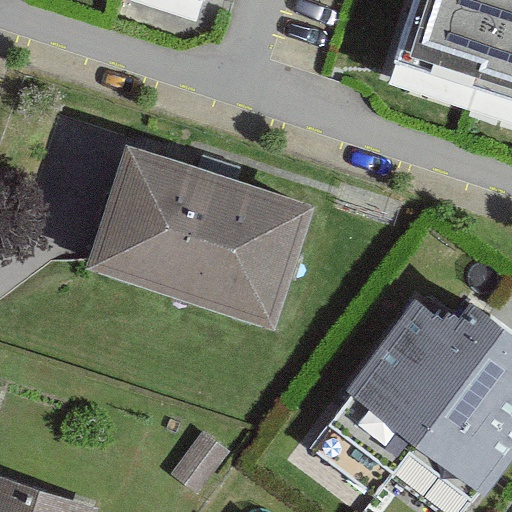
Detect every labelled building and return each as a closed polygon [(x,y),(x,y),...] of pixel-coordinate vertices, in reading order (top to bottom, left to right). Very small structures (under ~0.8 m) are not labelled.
[(122,0),(198,25),(205,0),(122,0)] [(511,0),(416,0),(390,84),(469,110),(511,123),(511,0)] [(218,179),(128,150),(91,260),(89,268),(273,328),(312,210),(238,186),(218,179)] [(511,334),(503,327),(473,304),(461,319),(451,312),(443,322),(422,306),(309,449),(375,501),(393,478),(435,511),(469,511),(511,458),(511,334)] [(228,452),(200,431),(169,474),(197,494),(228,452)] [(93,511),(95,506),(0,476),(0,511),(93,511)]
